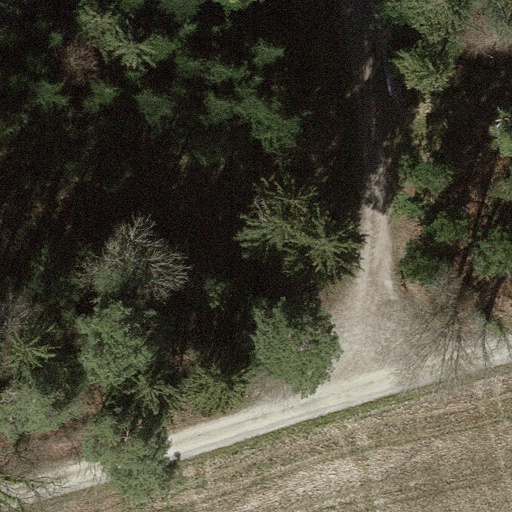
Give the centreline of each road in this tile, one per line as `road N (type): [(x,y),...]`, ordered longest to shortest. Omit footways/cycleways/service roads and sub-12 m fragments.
road 1 (track): [(511,351),(359,382),(0,496)]
road 2 (track): [(359,382),(379,114),(355,0)]
